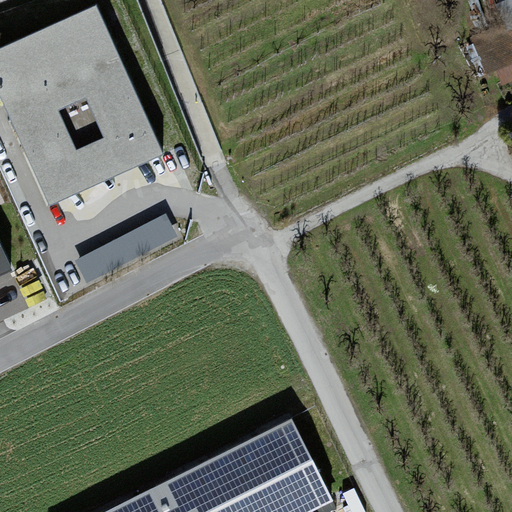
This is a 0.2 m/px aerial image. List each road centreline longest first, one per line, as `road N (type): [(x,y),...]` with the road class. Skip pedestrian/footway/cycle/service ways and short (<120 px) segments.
road 1 (unclassified): [(389,511),(249,232)]
road 2 (unclassified): [(0,356),(249,232)]
road 3 (track): [(148,0),(249,232)]
